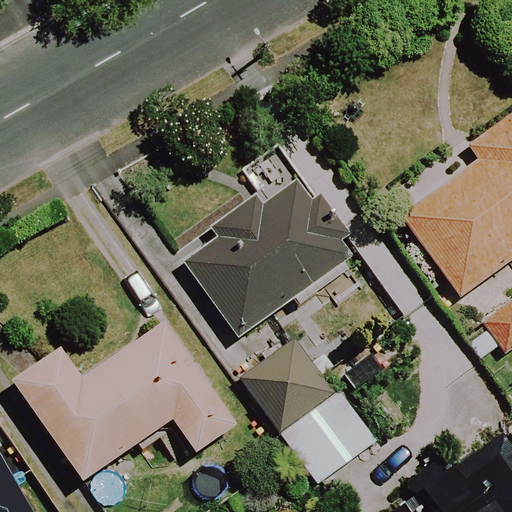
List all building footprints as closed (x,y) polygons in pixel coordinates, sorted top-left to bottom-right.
[(511,122),(471,153),(481,166),(404,224),(464,304),(511,267),(511,303),(481,326),(505,358),(511,353),(511,122)] [(350,257),(278,156),(248,178),(268,207),(184,266),(224,322),(202,337),(231,378),(256,360),(239,335),(350,257)] [(236,432),(165,329),(84,385),(63,354),(14,388),(83,488),(173,426),(196,459),(236,432)] [(272,364),(245,382),(314,487),(380,444),(311,338),(272,364)] [(511,511),(511,443),(508,438),(454,477),(444,464),(413,486),(421,497),(399,511),(511,511)]
